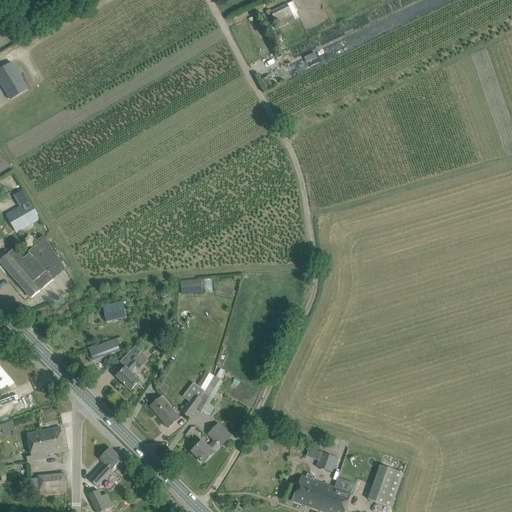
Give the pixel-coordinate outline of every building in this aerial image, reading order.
[(55,0),(26,16),(32,25),(70,4),(67,0),(55,0)] [(299,18),(292,3),(271,13),(278,28),(288,24),(299,18)] [(11,63),(0,69),(0,82),(11,100),(28,90),(11,63)] [(266,77),(260,80),(265,89),(271,86),(266,77)] [(13,212),(6,216),(14,229),(31,218),(33,222),(38,219),(28,203),(23,206),(13,212)] [(22,257),(15,249),(0,261),(0,262),(18,283),(53,252),(43,236),(34,244),(36,246),(22,257)] [(39,292),(43,289),(65,269),(53,252),(18,283),(32,298),(39,292)] [(180,280),(180,293),(201,293),(201,279),(180,280)] [(86,313),(89,324),(95,322),(92,312),(86,313)] [(89,349),(94,361),(103,357),(120,351),(117,343),(122,341),(121,338),(97,347),(97,345),(89,349)] [(116,377),(131,391),(140,381),(131,372),(136,366),(139,369),(144,364),(137,356),(141,352),(135,346),(120,362),(125,368),(116,377)] [(188,401),(180,412),(188,418),(196,409),(202,400),(201,398),(214,376),(206,372),(197,386),(193,383),(183,397),(188,401)] [(202,400),(196,409),(204,413),(209,404),(223,382),(219,380),(215,377),(214,376),(201,398),(202,400)] [(162,396),(150,406),(168,429),(180,419),(162,396)] [(213,454),(212,453),(220,445),(221,445),(230,436),(219,425),(209,435),(215,441),(208,447),(202,442),(192,451),(204,463),(211,456),(213,454)] [(51,429),(27,434),(32,456),(26,457),(27,462),(48,458),(48,455),(65,452),(61,427),(51,429)] [(110,448),(100,459),(104,463),(89,480),(97,487),(122,459),(110,448)] [(337,458),(322,453),(318,462),(316,467),(332,473),(337,458)] [(404,474),(380,466),(368,500),(392,509),(404,474)] [(55,475),(39,477),(39,479),(40,497),(57,494),(66,493),(67,493),(65,474),(61,474),(60,475),(55,475)] [(296,492),(292,501),(322,511),(343,511),(344,509),(350,493),(314,480),(315,477),(307,474),(306,477),(302,476),(296,492)] [(98,491),(89,497),(99,511),(102,511),(110,507),(98,491)]
